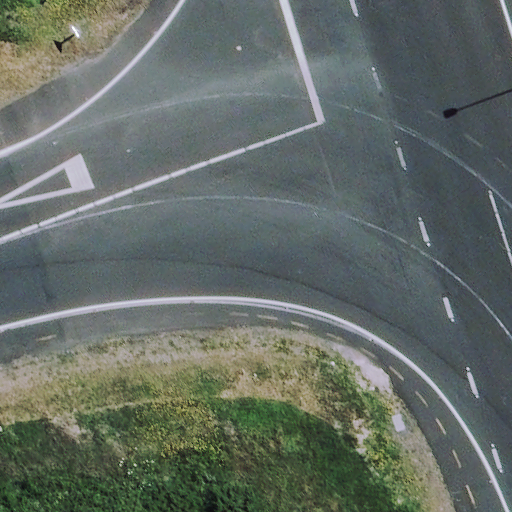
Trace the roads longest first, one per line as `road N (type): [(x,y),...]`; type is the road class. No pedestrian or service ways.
road 1 (unclassified): [(457,90),(322,122),(0,238)]
road 2 (unclassified): [(511,264),(457,90)]
